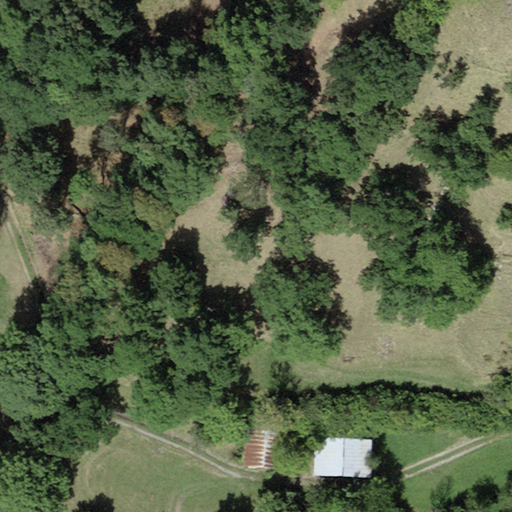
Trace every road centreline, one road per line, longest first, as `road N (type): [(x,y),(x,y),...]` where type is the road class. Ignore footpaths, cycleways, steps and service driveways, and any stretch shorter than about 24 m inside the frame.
road 1 (track): [(0,197),(44,323),(115,415),(254,477)]
road 2 (track): [(254,477),(373,483),(511,429)]
